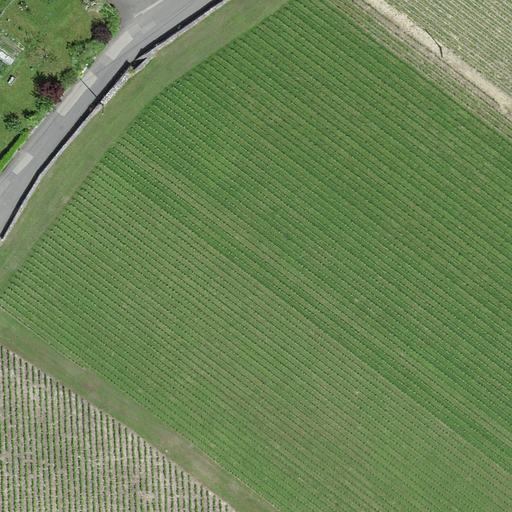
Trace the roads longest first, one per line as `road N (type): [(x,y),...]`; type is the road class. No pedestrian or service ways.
road 1 (track): [(256,511),(0,326)]
road 2 (unclassified): [(0,206),(119,54),(192,0)]
